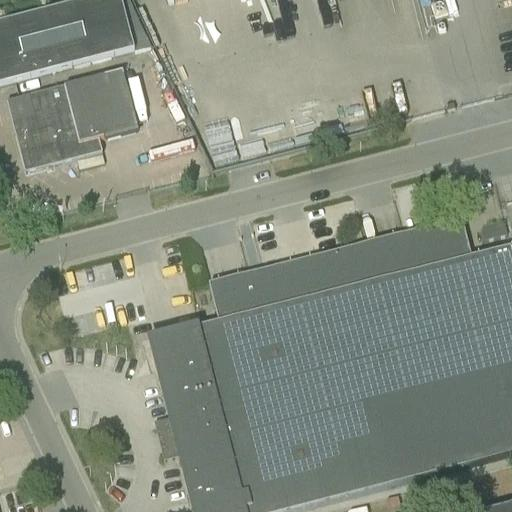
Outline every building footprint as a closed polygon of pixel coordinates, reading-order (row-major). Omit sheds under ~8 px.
[(110,0),(0,28),(0,90),(133,56),(118,0),(110,0)] [(118,0),(133,56),(151,51),(127,0),(118,0)] [(6,106),(25,178),(102,158),(98,144),(137,134),(122,76),(6,106)] [(319,103),(293,104),(294,149),(320,149),(319,103)] [(511,261),(510,252),(471,262),(461,224),(209,289),(218,328),(149,345),(191,511),(310,511),(511,460),(511,261)] [(481,235),(483,245),(506,239),(504,229),(481,235)]
